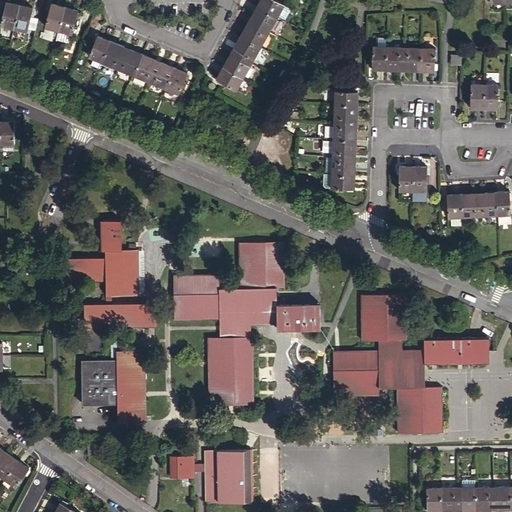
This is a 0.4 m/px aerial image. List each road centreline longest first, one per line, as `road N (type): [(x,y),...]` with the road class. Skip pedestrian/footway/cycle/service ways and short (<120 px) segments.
road 1 (trunk): [(480,0),(0,488)]
road 2 (trunk): [(135,511),(511,118)]
road 3 (residential): [(232,0),(198,49),(121,18),(110,0)]
road 4 (residential): [(380,136),(381,91),(448,93),(448,135)]
road 5 (residential): [(511,304),(385,251),(378,237)]
